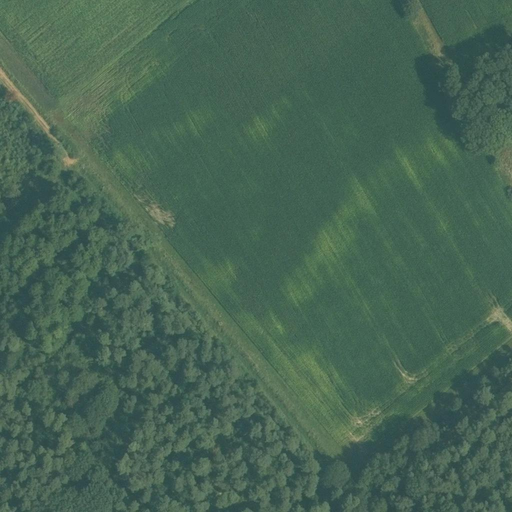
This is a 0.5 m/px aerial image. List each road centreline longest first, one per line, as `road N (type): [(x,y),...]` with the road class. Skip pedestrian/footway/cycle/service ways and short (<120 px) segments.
road 1 (track): [(0,75),(68,162),(0,237)]
road 2 (unclassified): [(357,511),(511,383)]
